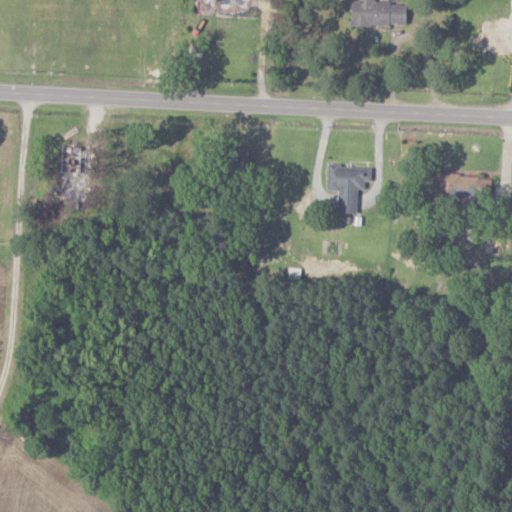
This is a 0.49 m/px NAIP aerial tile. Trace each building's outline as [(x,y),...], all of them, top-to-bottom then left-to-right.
[(234,14),(234,11),(248,12),(249,0),(193,0),(193,13),(234,14)] [(404,25),(403,3),(374,4),(373,0),(348,0),(349,26),(404,25)] [(510,34),(504,34),(505,25),(481,25),(480,50),(510,51),(510,34)] [(83,147),(61,147),(60,200),(82,201),(83,147)] [(354,214),(355,189),(362,189),(362,181),(368,182),(369,168),(325,166),(324,189),(336,189),(335,213),(354,214)] [(489,176),(437,175),(437,205),(462,205),(462,197),(489,198),(489,176)]
